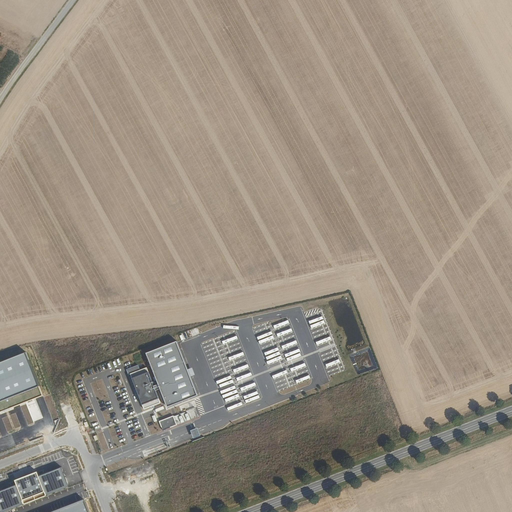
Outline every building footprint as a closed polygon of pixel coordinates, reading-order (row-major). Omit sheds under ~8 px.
[(177,341),(146,353),(159,385),(154,387),(147,368),(140,371),(138,365),(127,370),(129,375),(130,374),(144,409),(161,403),(156,391),(160,389),(168,408),(198,396),(177,341)] [(344,370),(337,346),(330,348),(332,352),(325,354),(327,362),(324,363),(329,375),(344,370)] [(26,353),(0,362),(0,400),(39,386),(26,353)] [(290,381),(288,378),(288,377),(287,374),(276,379),(277,382),(278,381),(281,388),(284,386),(283,384),(290,381)] [(253,382),(240,388),(241,391),(254,386),(253,382)] [(0,412),(43,396),(39,386),(0,400),(0,412)] [(245,403),(260,398),(257,391),(243,396),(245,403)] [(227,406),(241,401),(239,397),(225,402),(227,406)] [(173,416),(159,421),(163,430),(176,425),(173,416)] [(198,428),(191,431),(194,438),(201,436),(198,428)] [(16,486),(0,491),(0,507),(1,511),(2,511),(69,487),(62,467),(39,476),(37,472),(14,481),(16,486)] [(52,511),(88,511),(84,500),(52,511)]
